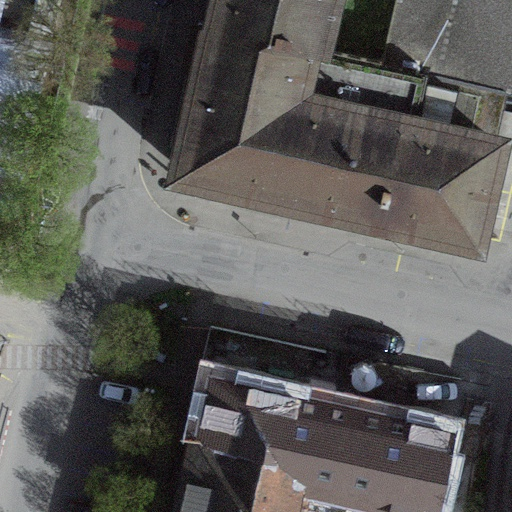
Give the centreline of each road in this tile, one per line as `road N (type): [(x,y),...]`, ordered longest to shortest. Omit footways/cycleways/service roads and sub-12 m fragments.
road 1 (residential): [(123,242),(511,330)]
road 2 (residential): [(123,242),(55,358),(21,511)]
road 3 (residential): [(123,242),(109,142),(143,0)]
